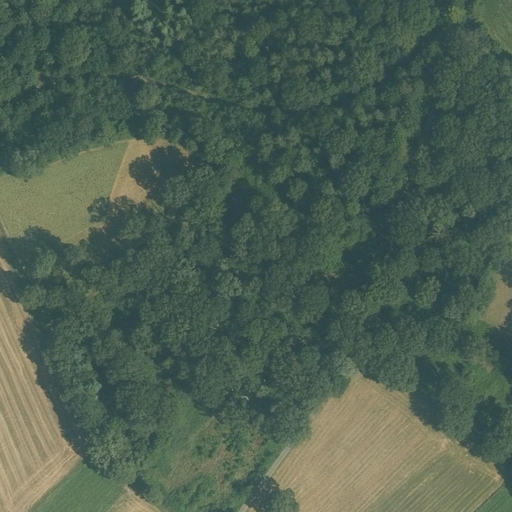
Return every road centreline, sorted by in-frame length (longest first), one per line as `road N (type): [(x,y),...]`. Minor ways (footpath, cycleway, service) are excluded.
road 1 (track): [(464,23),(448,18),(424,53),(378,89),(312,114),(241,109),(128,78),(89,77),(0,109)]
road 2 (track): [(0,156),(81,114),(240,148),(306,193),(391,270)]
road 3 (track): [(0,222),(98,453),(167,511)]
road 4 (track): [(243,511),(368,355),(391,270)]
road 5 (track): [(464,23),(391,270)]
road 6 (track): [(391,270),(511,337)]
